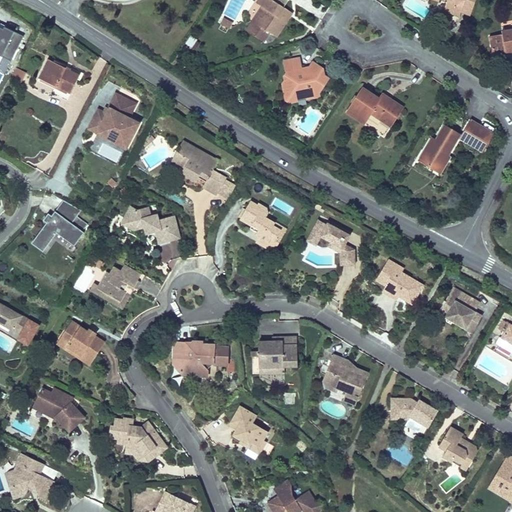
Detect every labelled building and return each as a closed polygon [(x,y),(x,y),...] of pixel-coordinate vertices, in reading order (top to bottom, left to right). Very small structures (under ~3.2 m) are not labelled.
[(277,37),(289,18),(280,12),(284,6),(288,0),(258,0),(256,3),(261,7),(267,11),(258,23),(252,19),(246,30),(263,42),(270,33),(277,37)] [(434,0),(446,4),(444,9),(460,15),(462,9),(470,13),(474,0),(434,0)] [(280,12),(289,18),(293,12),(284,6),(280,12)] [(261,7),(252,19),(258,23),(267,11),(261,7)] [(222,18),(215,29),(225,35),(231,24),(222,18)] [(0,55),(10,61),(23,36),(4,26),(3,29),(0,27),(0,55)] [(511,27),(504,28),(504,33),(494,33),(494,52),(511,51),(511,27)] [(185,42),(192,46),(197,38),(190,34),(185,42)] [(54,87),(52,91),(52,93),(67,100),(68,98),(79,75),(47,59),(36,79),(54,87)] [(300,100),(313,98),(314,91),(321,91),(329,78),(319,72),(322,68),(314,62),(306,72),(302,67),(300,59),(286,61),(289,76),(284,83),(287,92),(298,91),(300,100)] [(350,84),(358,76),(348,66),(340,74),(350,84)] [(21,82),(26,72),(16,67),(11,77),(21,82)] [(388,123),(399,106),(387,98),(383,102),(377,98),(360,88),(344,110),(363,122),(370,112),(388,123)] [(290,101),(300,100),(298,91),(287,92),(290,101)] [(383,102),(387,98),(381,94),(377,98),(383,102)] [(126,148),(138,124),(128,119),(135,105),(116,95),(109,109),(110,109),(107,115),(103,114),(98,111),(89,129),(126,148)] [(461,137),(484,151),(494,134),(471,120),(461,137)] [(430,147),(425,144),(418,156),(434,165),(442,150),(447,151),(458,132),(443,124),(436,137),(430,147)] [(143,140),(147,143),(152,139),(149,135),(143,140)] [(431,135),(425,144),(430,147),(436,137),(431,135)] [(142,148),(147,143),(143,140),(138,144),(142,148)] [(206,159),(208,154),(187,142),(177,146),(171,156),(171,160),(172,164),(186,172),(188,170),(198,175),(196,178),(203,182),(201,186),(216,194),(225,177),(212,170),(214,167),(211,165),(210,167),(209,168),(207,167),(204,165),(202,164),(204,158),(206,159)] [(442,150),(434,165),(440,169),(449,153),(447,151),(442,150)] [(217,159),(208,154),(206,159),(204,158),(202,164),(204,165),(207,167),(209,168),(210,167),(211,165),(214,167),(217,159)] [(195,180),(196,178),(198,175),(188,170),(186,172),(185,175),(195,180)] [(273,237),(278,228),(271,224),(273,220),(265,215),(267,211),(265,204),(261,202),(257,200),(256,201),(253,199),(248,197),(238,213),(238,215),(250,222),(250,221),(258,226),(256,230),(255,236),(265,242),(269,236),(273,237)] [(81,231),(87,224),(76,216),(80,210),(63,198),(52,213),(49,211),(44,218),(47,221),(37,235),(48,243),(55,233),(58,230),(76,242),(83,232),(81,231)] [(157,235),(155,237),(157,246),(179,240),(173,218),(158,221),(157,215),(150,216),(148,208),(135,211),(128,207),(122,219),(129,222),(131,230),(142,228),(144,234),(154,232),(157,231),(157,235)] [(308,232),(318,238),(320,234),(329,239),(326,244),(337,251),(336,262),(352,263),(354,248),(345,242),(350,232),(327,220),(326,222),(317,217),(308,232)] [(129,222),(122,219),(119,224),(130,230),(131,230),(129,222)] [(250,221),(250,222),(249,225),(256,230),(258,226),(250,221)] [(282,230),(278,228),(273,237),(281,232),(282,230)] [(76,242),(58,230),(55,233),(73,246),(76,242)] [(281,232),(273,237),(269,236),(271,250),(281,232)] [(314,243),(318,238),(308,232),(305,239),(314,243)] [(44,249),(48,243),(37,235),(32,241),(44,249)] [(271,250),(269,236),(265,242),(255,236),(253,239),(271,250)] [(103,260),(98,257),(95,262),(101,265),(103,260)] [(383,272),(390,260),(387,259),(376,279),(386,285),(391,282),(392,281),(390,279),(390,276),(383,272)] [(403,267),(390,260),(383,272),(390,276),(390,279),(392,281),(391,282),(386,285),(384,289),(399,297),(401,294),(406,297),(413,301),(423,284),(419,282),(412,279),(407,276),(407,278),(403,277),(400,274),(403,267)] [(105,271),(97,283),(96,286),(119,300),(126,285),(132,288),(140,274),(124,264),(121,271),(113,266),(109,272),(105,271)] [(140,274),(132,288),(135,289),(143,275),(140,274)] [(96,286),(97,283),(93,281),(89,288),(106,298),(121,307),(132,288),(126,285),(119,300),(96,286)] [(456,319),(456,322),(457,323),(458,322),(463,325),(464,322),(471,326),(479,315),(472,310),(477,301),(451,285),(442,299),(441,298),(440,300),(441,302),(438,305),(447,310),(446,313),(456,319)] [(38,326),(0,304),(0,323),(25,338),(30,341),(38,326)] [(444,315),(446,313),(447,310),(438,305),(436,310),(439,312),(444,315)] [(455,322),(456,322),(456,319),(446,313),(444,315),(455,322)] [(508,330),(511,324),(505,320),(501,326),(508,330)] [(70,321),(59,337),(68,343),(66,345),(88,360),(100,342),(91,336),(90,338),(84,334),(86,332),(70,321)] [(464,322),(463,325),(462,327),(469,331),(471,326),(464,322)] [(25,338),(0,323),(0,332),(17,342),(25,338)] [(87,329),(86,332),(84,334),(90,338),(91,336),(93,333),(87,329)] [(68,343),(59,337),(55,343),(85,364),(88,360),(66,345),(68,343)] [(511,340),(505,337),(503,340),(506,346),(511,349),(511,340)] [(295,338),(281,338),(281,343),(270,343),(258,344),(259,353),(259,368),(283,368),(296,368),(295,338)] [(192,347),(192,344),(174,343),(173,360),(180,360),(180,372),(196,373),(196,376),(208,377),(208,370),(214,366),(216,365),(227,365),(228,348),(220,348),(219,347),(203,347),(192,347)] [(283,374),(283,368),(259,368),(259,353),(252,353),(252,374),(283,374)] [(336,389),(345,392),(353,395),(352,398),(355,399),(366,373),(354,368),(354,370),(343,366),(345,361),(332,356),(322,380),(326,389),(335,393),(336,389)] [(56,415),(55,417),(69,431),(83,418),(69,403),(71,398),(52,389),(50,393),(40,389),(35,401),(50,409),(56,415)] [(284,404),(294,405),(295,392),(285,392),(284,404)] [(353,395),(345,392),(343,399),(343,400),(353,405),(355,399),(352,398),(353,395)] [(408,399),(388,401),(390,421),(406,420),(407,417),(425,427),(435,410),(417,400),(414,405),(410,403),(408,399)] [(52,419),(55,417),(56,415),(50,409),(35,401),(31,408),(52,419)] [(259,445),(263,438),(266,432),(252,422),(255,415),(240,406),(230,424),(237,428),(234,435),(241,439),(250,444),(251,441),(259,445)] [(146,437),(139,428),(132,427),(132,420),(123,419),(123,421),(114,419),(112,427),(109,427),(108,437),(117,438),(117,443),(126,445),(124,455),(133,456),(137,461),(146,463),(157,453),(154,449),(162,444),(152,432),(146,437)] [(145,423),(139,428),(146,437),(152,432),(145,423)] [(457,440),(459,437),(461,434),(449,427),(437,446),(445,451),(442,456),(452,462),(453,459),(462,464),(466,458),(471,462),(477,454),(475,448),(471,445),(468,446),(457,440)] [(471,445),(459,437),(457,440),(468,446),(471,445)] [(267,441),(263,438),(259,445),(251,441),(250,444),(241,439),(240,442),(260,453),(267,441)] [(42,487),(39,491),(42,496),(48,498),(56,480),(41,473),(46,464),(21,452),(16,462),(17,463),(15,469),(18,477),(19,480),(17,486),(11,488),(15,499),(27,494),(30,487),(32,483),(42,487)] [(500,488),(511,495),(511,456),(508,455),(494,479),(502,484),(500,488)] [(453,459),(452,462),(466,471),(471,462),(466,458),(462,464),(453,459)] [(43,474),(54,478),(57,471),(46,466),(43,474)] [(18,477),(15,469),(5,472),(11,488),(17,486),(19,480),(18,477)] [(295,511),(297,511),(299,511),(316,511),(320,506),(311,501),(307,492),(294,497),(291,491),(292,484),(288,477),(273,486),(276,493),(273,498),(273,508),(275,511),(295,511)] [(511,500),(511,495),(500,488),(502,484),(494,479),(490,487),(511,500)] [(30,487),(39,491),(42,487),(32,483),(30,487)] [(155,511),(194,511),(196,509),(164,494),(155,511)]
